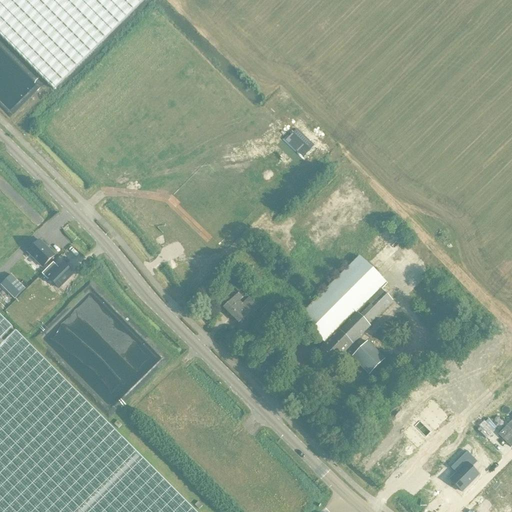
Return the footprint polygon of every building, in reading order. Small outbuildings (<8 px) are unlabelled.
[(143,0),(0,0),(0,35),(54,90),(143,0)] [(171,29),(116,81),(143,108),(196,55),(171,29)] [(218,78),(165,130),(186,151),(239,99),(218,78)] [(297,130),(293,134),(310,150),(314,146),(297,130)] [(357,199),(340,216),(352,229),(363,218),(368,223),(362,230),(372,240),(385,227),(375,217),(372,220),(367,215),(369,212),(357,199)] [(242,233),(231,245),(240,254),(235,259),(253,278),(257,274),(262,280),(276,267),(264,254),(259,259),(248,248),(252,244),(242,233)] [(39,241),(27,252),(43,268),(54,256),(39,241)] [(53,263),(42,274),(47,280),(49,279),(59,289),(73,275),(63,264),(59,269),(53,263)] [(6,275),(0,281),(0,289),(9,299),(20,289),(6,275)] [(275,289),(259,304),(278,322),(283,317),(289,323),(286,326),(295,334),(315,314),(307,305),(298,313),(292,307),(294,306),(283,296),(282,296),(275,289)] [(354,314),(317,352),(319,353),(331,366),(345,352),(369,327),(369,326),(368,326),(392,302),(388,298),(380,290),(359,313),(356,315),(355,314),(354,314)] [(4,335),(6,337),(14,330),(0,315),(0,343),(2,341),(0,339),(4,335)] [(0,511),(195,511),(14,330),(6,337),(8,339),(4,343),(2,341),(0,343),(0,511)] [(416,421),(404,434),(406,435),(416,445),(417,447),(442,422),(427,407),(415,420),(416,421)] [(465,412),(448,429),(457,438),(474,421),(465,412)] [(456,474),(450,481),(462,492),(478,475),(471,468),(477,462),(467,452),(450,468),(456,474)] [(511,511),(511,481),(503,491),(508,496),(504,500),(502,498),(495,505),(497,507),(493,511),(511,511)]
